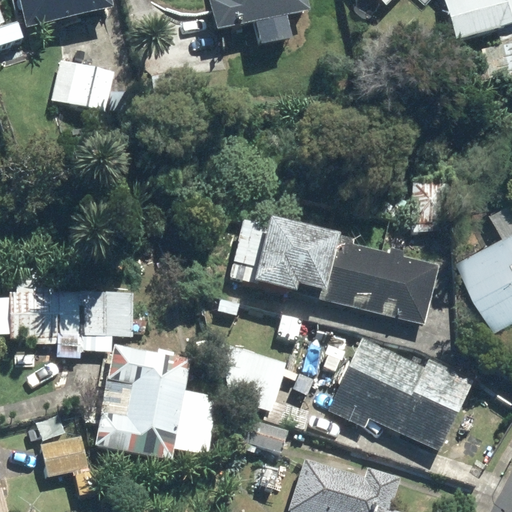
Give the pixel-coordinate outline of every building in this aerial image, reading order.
[(8,0),(17,41),(106,21),(101,0),(8,0)] [(286,45),(282,26),(304,21),(298,0),(210,0),(212,7),(198,10),(205,43),(246,34),(250,53),(286,45)] [(393,0),(439,0),(442,3),(444,0),(359,0),(377,17),(393,0)] [(511,0),(476,0),(439,10),(449,49),(511,33),(511,0)] [(511,85),(511,35),(496,40),(499,50),(477,55),(478,60),(455,66),(462,93),(507,82),(508,86),(511,85)] [(112,81),(56,67),(45,107),(102,122),(112,81)] [(501,236),(454,260),(491,333),(511,322),(511,201),(490,213),(501,236)] [(232,229),(220,291),(425,331),(436,275),(327,255),(328,247),(232,229)] [(0,338),(4,339),(3,345),(26,346),(26,349),(52,350),(52,344),(127,343),(130,293),(6,288),(4,329),(0,329),(0,338)] [(224,324),(221,324),(217,307),(198,313),(209,351),(230,345),(224,324)] [(364,428),(434,460),(465,390),(356,341),(321,417),(360,435),(364,428)] [(294,368),(292,376),(212,353),(222,410),(264,422),(269,404),(299,413),(306,388),(309,389),(313,374),(294,368)] [(184,369),(101,355),(85,457),(167,471),(184,369)] [(275,464),(283,437),(244,426),(237,452),(275,464)] [(75,443),(34,452),(42,486),(68,480),(74,505),(89,501),(75,443)] [(384,511),(392,486),(355,475),(352,484),(297,468),(284,511),(384,511)]
